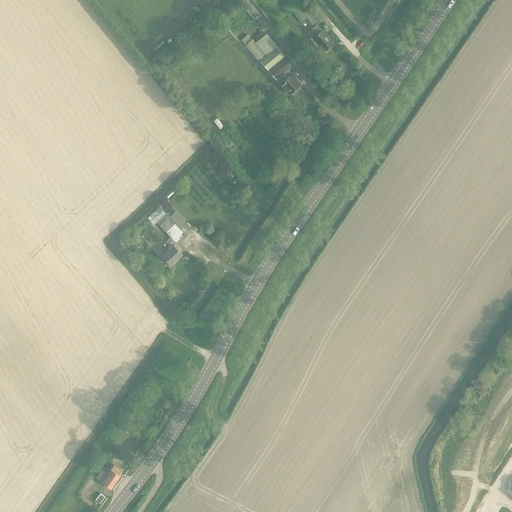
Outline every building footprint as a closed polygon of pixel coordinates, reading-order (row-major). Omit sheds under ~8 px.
[(323,52),(325,50),(333,44),(316,25),(311,18),(314,15),(309,7),(303,13),(308,20),(314,27),(308,32),(313,37),(310,39),(321,52),(323,52)] [(301,84),(291,73),(288,69),(294,64),(279,45),(278,46),(267,33),(255,43),(253,40),(252,40),(247,35),(241,40),(246,45),(245,46),(259,62),(260,61),(268,70),(289,94),(295,89),(297,89),(299,87),(300,85),(301,84)] [(185,234),(169,217),(166,214),(157,222),(171,237),(163,245),(167,250),(162,255),(170,265),(182,254),(173,245),(185,234)] [(96,478),(102,483),(111,489),(120,476),(118,475),(121,470),(114,465),(108,474),(102,470),(96,478)] [(100,504),(105,497),(101,494),(96,500),(100,504)]
